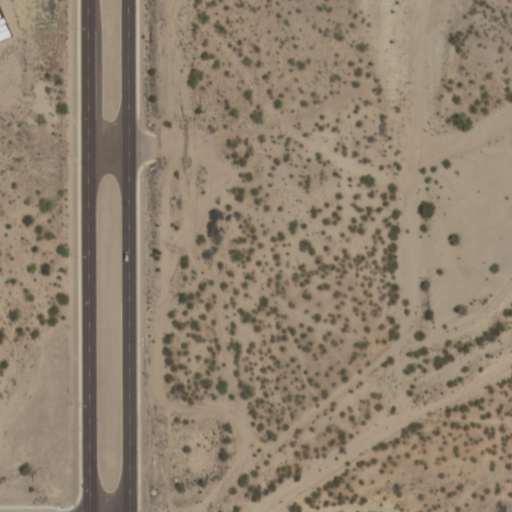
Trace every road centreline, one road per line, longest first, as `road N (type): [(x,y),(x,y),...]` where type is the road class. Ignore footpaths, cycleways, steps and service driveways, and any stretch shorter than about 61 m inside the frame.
road 1 (secondary): [(132,511),(129,0)]
road 2 (secondary): [(89,0),(91,511)]
